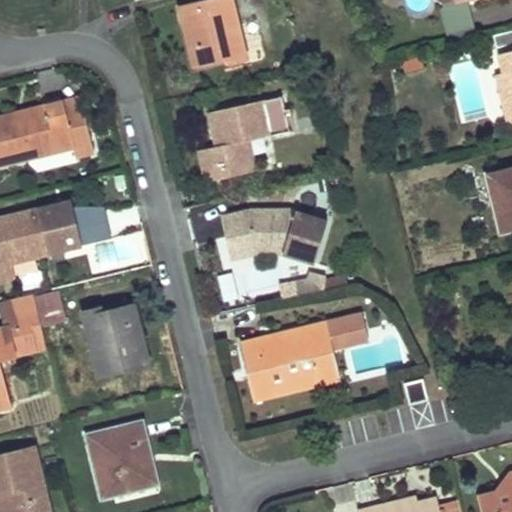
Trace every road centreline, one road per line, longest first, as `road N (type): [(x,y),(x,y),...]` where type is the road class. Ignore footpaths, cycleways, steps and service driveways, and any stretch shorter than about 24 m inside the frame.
road 1 (residential): [(231,489),(122,76),(81,45),(0,52)]
road 2 (residential): [(511,420),(231,489)]
